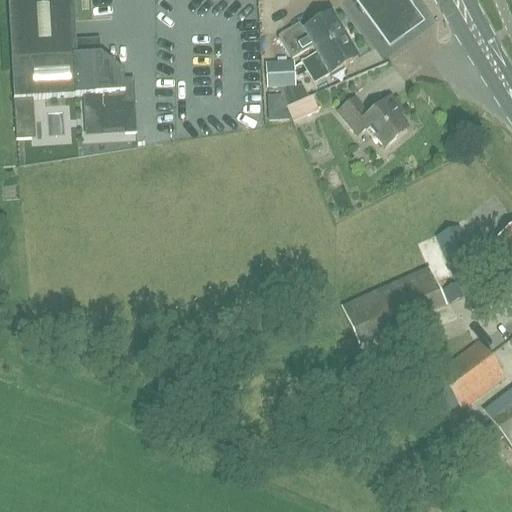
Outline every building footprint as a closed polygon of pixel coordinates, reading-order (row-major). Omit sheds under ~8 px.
[(71,0),(6,0),(13,102),(82,98),(96,97),(98,97),(100,131),(123,130),(124,136),(136,135),(134,108),(133,82),(123,82),(122,75),(100,57),(76,58),(75,42),(71,0)] [(349,0),(351,1),(388,52),(422,27),(403,0),(349,0)] [(249,12),(251,44),(266,43),(264,11),(249,12)] [(311,48),(316,55),(345,39),(343,37),(345,36),(339,25),(337,27),(331,17),(316,26),(315,24),(303,31),(304,33),(303,33),(304,35),(300,37),(295,29),(278,39),(291,60),(311,48)] [(156,47),(186,44),(185,36),(176,37),(175,22),(155,23),(156,47)] [(346,41),(345,39),(316,55),(324,68),(309,77),(310,79),(314,87),(330,77),(331,79),(343,72),(342,70),(358,61),(352,51),(354,50),(348,40),(346,41)] [(265,67),(266,86),(266,90),(278,90),(294,89),(293,77),(293,66),(265,67)] [(281,97),(286,110),(308,100),(301,89),(294,89),(278,90),(281,97)] [(314,116),(308,100),(286,110),(293,124),(314,116)] [(388,103),(368,119),(355,102),(338,115),(357,139),(366,131),(383,152),(406,133),(396,120),(399,117),(388,103)] [(458,183),(476,201),(489,188),(475,173),(468,180),(465,176),(458,183)] [(449,307),(487,290),(459,228),(434,240),(455,286),(443,292),(449,307)] [(511,285),(511,230),(486,250),(511,285)] [(429,271),(340,311),(357,348),(445,308),(429,271)] [(438,379),(422,390),(443,420),(459,408),(462,412),(502,382),(477,347),(436,376),(438,379)] [(511,453),(511,452),(511,391),(482,415),(511,453)]
